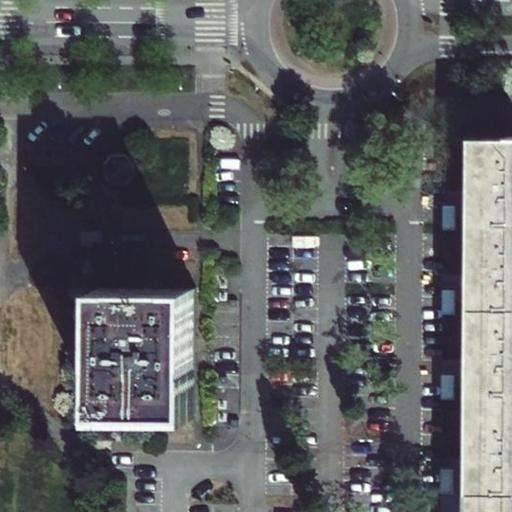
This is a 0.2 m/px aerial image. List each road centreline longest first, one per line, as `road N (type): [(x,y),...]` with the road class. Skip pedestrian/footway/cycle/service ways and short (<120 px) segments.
road 1 (secondary): [(255,21),(0,19)]
road 2 (secondary): [(255,21),(268,67),(306,97),(356,98),(396,69)]
road 3 (secondary): [(396,69),(434,47),(511,46)]
